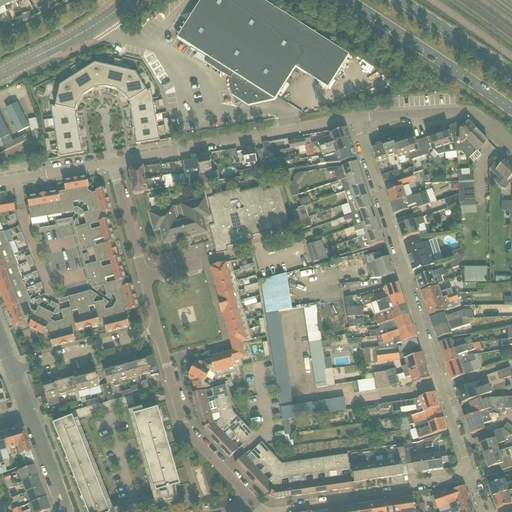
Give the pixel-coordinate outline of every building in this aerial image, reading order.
[(15,0),(1,0),(5,6),(8,12),(19,7),(16,1),(15,0)] [(232,96),(248,106),(275,100),(275,101),(296,68),(328,89),(349,55),(261,0),(201,0),(178,38),(209,58),(206,63),(231,79),(229,82),(232,96)] [(118,60),(115,60),(113,68),(95,64),(99,88),(104,88),(111,89),(118,60)] [(136,74),(119,70),(121,61),(118,60),(111,89),(117,91),(122,94),(136,74)] [(73,68),(89,93),(94,89),(99,88),(95,64),(80,74),(75,66),(73,68)] [(83,96),(89,93),(73,68),(70,69),(75,77),(60,86),(80,101),(83,96)] [(136,74),(122,94),(126,97),(129,102),(147,92),(136,74)] [(80,101),(60,86),(55,107),(76,113),(77,105),(80,101)] [(37,96),(44,97),(46,91),(39,89),(37,96)] [(147,92),(129,102),(129,103),(129,104),(153,100),(151,89),(147,92)] [(19,102),(7,108),(18,133),(30,127),(19,102)] [(156,115),(154,102),(130,106),(132,119),(156,115)] [(51,106),(52,117),(76,113),(55,107),(51,106)] [(0,140),(1,140),(10,136),(0,114),(0,140)] [(158,128),(156,115),(132,119),(134,132),(158,128)] [(79,128),(76,116),(53,120),(55,132),(79,128)] [(36,120),(29,121),(31,131),(38,130),(36,120)] [(476,130),(468,122),(460,131),(460,138),(458,138),(459,152),(461,151),(465,147),(462,144),(476,130)] [(455,138),(455,125),(447,128),(441,131),(439,126),(437,127),(445,154),(458,153),(458,152),(459,152),(458,138),(455,138)] [(427,135),(428,138),(423,140),(427,152),(431,150),(432,152),(434,151),(439,156),(445,154),(437,127),(432,129),(434,133),(427,135)] [(81,141),(79,128),(55,132),(57,145),(81,141)] [(134,132),(137,144),(160,140),(158,128),(134,132)] [(347,129),(330,134),(331,137),(318,141),(320,148),(350,138),(347,129)] [(40,130),(31,132),(34,145),(42,143),(40,130)] [(488,142),(476,130),(462,144),(465,147),(461,151),(469,160),(470,158),(474,162),(481,155),(478,152),(488,142)] [(416,142),(414,135),(407,137),(405,133),(403,134),(411,159),(411,161),(428,156),(427,152),(423,140),(416,142)] [(398,135),(400,140),(394,142),(398,155),(397,156),(398,158),(405,156),(407,161),(411,159),(403,134),(398,135)] [(18,146),(29,140),(26,135),(15,141),(18,146)] [(394,142),(392,137),(384,140),(383,138),(380,139),(387,159),(397,156),(398,155),(394,142)] [(353,148),(350,138),(320,148),(322,155),(336,151),(336,153),(353,148)] [(380,139),(377,140),(379,144),(371,146),(377,163),(387,159),(380,139)] [(290,149),(305,147),(306,147),(306,146),(305,140),(289,143),(290,149)] [(13,142),(4,146),(6,151),(18,146),(15,141),(13,142)] [(59,157),(83,153),(81,141),(57,145),(59,157)] [(314,155),(313,149),(312,146),(312,145),(306,146),(306,147),(305,147),(306,152),(307,157),(314,155)] [(321,165),(338,164),(356,158),(353,148),(336,153),(337,156),(320,160),(321,165)] [(259,174),(256,154),(255,149),(243,151),(246,167),(251,167),(252,170),(240,172),(241,177),(259,174)] [(263,150),(257,151),(259,165),(266,164),(263,150)] [(212,173),(210,157),(183,161),(187,187),(220,181),(218,172),(212,173)] [(490,170),(498,178),(495,182),(499,185),(502,189),(505,190),(510,184),(508,182),(511,177),(511,166),(506,161),(500,167),(496,163),(492,167),(490,170)] [(274,163),(266,165),(259,166),(261,174),(275,172),(274,163)] [(361,175),(357,163),(342,168),(335,169),(328,169),(328,174),(335,173),(338,182),(341,181),(341,182),(361,175)] [(133,195),(150,192),(163,190),(162,181),(160,165),(146,168),(132,170),(130,173),(133,195)] [(474,175),(470,176),(462,176),(461,171),(458,171),(459,182),(459,187),(475,186),(475,181),(474,181),(474,175)] [(392,173),(382,176),(384,182),(394,178),(392,173)] [(345,193),(365,186),(361,175),(341,182),(345,193)] [(410,176),(405,177),(396,180),(398,187),(415,181),(413,175),(410,176)] [(171,178),(173,188),(185,186),(184,176),(171,178)] [(88,178),(80,179),(76,180),(77,189),(71,190),(73,203),(80,202),(84,204),(91,193),(90,193),(88,192),(87,188),(89,188),(88,178)] [(76,180),(64,182),(66,192),(59,193),(63,215),(75,213),(73,203),(71,190),(77,189),(76,180)] [(292,198),(300,195),(296,182),(288,184),(292,198)] [(369,197),(365,186),(345,193),(349,204),(369,197)] [(217,196),(230,245),(236,244),(237,245),(254,241),(252,235),(262,233),(262,234),(274,231),(272,226),(282,223),(283,225),(289,223),(280,187),(273,189),(274,190),(264,193),(262,188),(251,190),(251,192),(242,194),(240,189),(223,193),(224,195),(217,196)] [(387,193),(388,195),(391,205),(406,199),(402,188),(387,193)] [(109,200),(108,196),(106,189),(96,191),(96,193),(92,194),(91,193),(84,204),(87,206),(89,213),(102,209),(100,203),(109,200)] [(59,193),(59,192),(43,195),(47,217),(63,215),(59,193)] [(427,192),(406,199),(391,205),(390,205),(394,216),(408,210),(407,207),(416,204),(418,209),(431,205),(431,203),(427,192)] [(460,194),(454,197),(444,200),(447,209),(460,204),(460,202),(460,194)] [(31,220),(47,217),(43,195),(27,198),(31,220)] [(191,237),(206,233),(205,228),(209,227),(217,255),(228,252),(227,246),(230,245),(217,196),(207,199),(212,216),(209,217),(205,200),(151,214),(155,231),(161,229),(165,243),(180,239),(181,240),(191,238),(191,237)] [(309,197),(300,200),(302,206),(311,203),(309,197)] [(373,209),(369,197),(349,204),(353,215),(358,214),(373,209)] [(14,200),(7,201),(0,202),(0,211),(0,214),(15,211),(14,200)] [(106,213),(112,212),(109,200),(100,203),(102,209),(89,213),(84,214),(84,215),(87,226),(108,220),(106,213)] [(460,204),(461,220),(473,220),(473,214),(477,214),(476,201),(460,202),(460,204)] [(511,203),(511,202),(502,202),(501,211),(511,211),(511,203)] [(305,207),(298,209),(299,210),(293,212),(296,222),(309,218),(305,207)] [(362,225),(376,220),(373,209),(358,214),(362,225)] [(296,222),(299,231),(312,227),(309,218),(296,222)] [(398,226),(403,240),(427,232),(424,225),(425,225),(423,218),(398,226)] [(112,231),(109,219),(108,220),(87,226),(80,227),(76,228),(79,240),(112,231)] [(380,231),(376,220),(362,225),(354,227),(358,239),(380,231)] [(312,236),(310,230),(303,232),(305,238),(312,236)] [(115,242),(112,231),(79,240),(82,252),(93,249),(93,248),(96,247),(94,241),(103,239),(105,245),(115,242)] [(359,242),(362,250),(384,243),(380,231),(358,239),(353,241),(354,244),(359,242)] [(8,244),(4,232),(0,233),(0,247),(9,244),(8,244)] [(120,257),(115,242),(105,245),(96,247),(93,248),(93,249),(97,263),(120,257)] [(427,267),(427,266),(437,264),(434,252),(432,253),(429,242),(422,244),(422,243),(406,249),(413,271),(427,267)] [(10,243),(8,244),(9,244),(0,247),(0,260),(14,255),(10,243)] [(307,246),(310,255),(318,253),(315,244),(307,246)] [(444,264),(450,262),(462,258),(462,249),(441,256),(444,264)] [(372,279),(381,278),(381,279),(395,274),(389,258),(383,260),(380,252),(364,257),(367,267),(368,266),(372,279)] [(318,253),(310,255),(313,264),(320,261),(318,253)] [(19,267),(14,255),(0,260),(0,273),(17,267),(18,267),(19,267)] [(123,268),(120,257),(97,263),(86,266),(89,278),(123,268)] [(463,266),(462,258),(450,262),(452,269),(463,266)] [(213,278),(234,272),(232,262),(223,264),(219,265),(217,265),(217,266),(214,267),(211,268),(213,278)] [(0,286),(22,278),(18,267),(17,267),(0,273),(0,286)] [(123,268),(89,278),(93,289),(93,290),(104,286),(125,280),(126,280),(123,268)] [(487,283),(487,268),(464,268),(464,283),(487,283)] [(442,277),(445,276),(443,269),(416,279),(420,291),(444,283),(442,277)] [(237,282),(234,272),(213,278),(216,287),(237,282)] [(262,281),(267,314),(278,312),(292,310),(287,274),(262,281)] [(0,290),(3,298),(26,289),(22,278),(0,286),(0,290)] [(132,285),(127,287),(125,280),(104,286),(107,297),(115,295),(115,294),(124,291),(127,299),(136,296),(132,285)] [(240,292),(237,282),(216,287),(219,297),(239,292),(240,292)] [(372,305),(402,295),(398,284),(384,289),(385,294),(365,301),(367,307),(372,305)] [(438,287),(421,293),(425,305),(455,295),(453,290),(440,294),(438,287)] [(28,303),(31,302),(26,289),(3,298),(7,310),(28,302),(28,303)] [(129,311),(139,308),(136,296),(127,299),(124,291),(115,294),(115,295),(117,303),(115,306),(125,312),(127,309),(129,309),(129,311)] [(95,304),(94,301),(91,292),(80,295),(89,328),(100,325),(100,324),(94,304),(95,304)] [(241,301),(239,292),(219,297),(219,299),(218,299),(221,307),(241,301)] [(80,295),(68,298),(71,309),(72,312),(78,310),(80,319),(74,321),(77,330),(77,331),(89,328),(80,295)] [(375,315),(405,305),(402,295),(372,305),(375,315)] [(446,311),(460,307),(458,300),(456,295),(455,295),(425,305),(429,317),(446,311)] [(502,306),(511,305),(511,296),(502,297),(502,306)] [(223,314),(224,316),(244,311),(241,301),(221,307),(223,315),(223,314)] [(32,311),(28,303),(28,302),(7,310),(6,310),(13,327),(24,323),(23,321),(27,320),(32,322),(36,313),(32,311)] [(107,333),(114,331),(118,330),(116,321),(109,323),(106,311),(104,302),(95,304),(94,304),(100,324),(104,323),(107,333)] [(395,320),(409,315),(405,305),(375,315),(379,327),(380,326),(395,322),(395,320)] [(130,327),(127,317),(125,318),(124,314),(125,312),(115,306),(113,309),(106,311),(109,323),(116,321),(118,330),(130,327)] [(36,313),(32,322),(29,327),(43,335),(46,330),(45,330),(50,321),(51,321),(54,315),(53,315),(40,307),(36,313)] [(348,318),(364,316),(363,307),(357,308),(353,308),(347,308),(348,318)] [(75,342),(73,331),(77,330),(74,321),(72,312),(71,309),(61,311),(64,321),(68,334),(61,336),(64,345),(75,342)] [(245,310),(244,311),(224,316),(226,326),(247,320),(245,310)] [(444,314),(430,319),(434,329),(465,319),(468,319),(473,318),(471,310),(459,313),(445,318),(444,314)] [(380,326),(381,330),(377,332),(370,332),(370,338),(378,337),(382,337),(412,327),(409,315),(395,320),(395,322),(380,326)] [(434,329),(437,340),(452,335),(451,332),(464,327),(470,325),(468,319),(465,319),(434,329)] [(250,330),(247,320),(226,326),(229,336),(250,330)] [(50,338),(52,348),(64,345),(61,336),(68,334),(64,321),(56,323),(51,321),(50,321),(45,330),(46,330),(50,333),(52,338),(50,338)] [(385,345),(394,342),(395,343),(415,336),(412,327),(382,337),(378,337),(379,338),(379,346),(385,345)] [(242,343),(253,340),(252,337),(250,330),(229,336),(232,345),(242,343)] [(452,340),(439,344),(442,355),(466,346),(473,345),(471,338),(464,340),(463,340),(453,343),(452,340)] [(322,341),(323,346),(324,351),(332,349),(331,339),(322,341)] [(237,376),(241,375),(239,367),(243,366),(242,359),(246,358),(242,343),(232,345),(234,352),(231,353),(236,373),(237,373),(237,376)] [(442,355),(446,365),(468,357),(468,355),(468,354),(468,353),(475,350),(475,351),(482,349),(480,343),(473,345),(466,346),(442,355)] [(400,362),(399,351),(378,354),(377,348),(363,350),(364,359),(365,365),(378,363),(378,364),(400,362)] [(231,353),(221,355),(227,376),(236,373),(231,353)] [(146,357),(138,359),(137,354),(134,355),(140,377),(150,374),(151,377),(158,375),(153,355),(146,357)] [(404,374),(426,367),(422,354),(405,360),(408,368),(402,370),(404,374)] [(129,380),(140,377),(134,355),(130,356),(131,361),(125,362),(129,380)] [(227,376),(221,355),(211,358),(212,360),(216,376),(217,379),(227,376)] [(446,365),(451,381),(474,373),(470,363),(476,361),(473,355),(468,357),(446,365)] [(119,382),(129,380),(125,362),(117,364),(116,360),(113,361),(119,382)] [(197,363),(193,370),(207,378),(210,372),(216,376),(212,360),(205,362),(204,362),(203,364),(199,362),(198,364),(197,363)] [(113,361),(109,362),(110,366),(103,368),(108,385),(104,386),(107,397),(106,397),(108,402),(114,401),(113,396),(110,385),(114,384),(115,387),(120,386),(119,382),(113,361)] [(89,390),(90,390),(91,396),(101,393),(94,366),(90,367),(92,371),(85,373),(89,390)] [(413,385),(430,379),(426,367),(404,374),(406,380),(411,379),(413,385)] [(511,373),(510,368),(497,373),(500,381),(511,377),(511,376),(511,373)] [(391,379),(398,377),(396,369),(386,372),(374,374),(375,380),(377,390),(390,388),(390,387),(388,377),(390,376),(391,379)] [(195,391),(210,387),(209,386),(204,383),(207,378),(193,370),(189,376),(190,376),(189,379),(194,381),(193,383),(195,391)] [(71,377),(69,377),(64,379),(68,396),(79,393),(73,371),(70,372),(71,377)] [(85,373),(84,373),(78,375),(76,371),(73,371),(79,393),(89,390),(85,373)] [(64,379),(59,380),(57,381),(56,376),(52,377),(58,398),(68,396),(64,379)] [(400,384),(398,377),(391,379),(390,376),(388,377),(390,387),(400,384)] [(37,400),(40,407),(48,405),(49,407),(60,404),(58,398),(52,377),(49,378),(50,383),(35,386),(38,399),(37,400)] [(457,390),(462,404),(492,393),(489,386),(486,387),(484,381),(457,390)] [(226,386),(211,390),(213,398),(208,399),(206,391),(193,395),(197,407),(209,404),(215,402),(229,398),(226,386)] [(133,396),(132,393),(132,390),(131,390),(121,393),(123,398),(133,396)] [(439,409),(439,408),(435,394),(416,400),(383,405),(384,411),(389,410),(389,408),(391,407),(392,416),(402,414),(401,409),(417,406),(417,410),(423,409),(425,413),(439,409)] [(135,405),(133,397),(71,413),(72,417),(73,420),(134,404),(134,406),(135,405)] [(474,415),(465,418),(470,435),(484,430),(482,426),(496,421),(497,418),(496,415),(494,414),(490,415),(489,413),(493,412),(494,410),(511,409),(511,397),(504,398),(487,399),(487,400),(481,402),(480,400),(470,403),(474,415)] [(219,413),(233,410),(229,398),(215,402),(217,409),(211,411),(209,404),(197,407),(200,419),(212,415),(219,413)] [(345,398),(337,400),(339,412),(346,411),(345,398)] [(337,400),(330,401),(332,413),(339,412),(337,400)] [(330,401),(322,402),(324,414),(332,413),(330,401)] [(322,402),(315,403),(317,415),(324,414),(322,402)] [(315,403),(307,404),(309,416),(317,415),(315,403)] [(307,404),(300,406),(302,418),(309,416),(307,404)] [(302,418),(300,406),(292,407),(294,419),(302,418)] [(282,408),(284,421),(290,420),(294,419),(292,407),(282,408)] [(130,511),(179,503),(178,495),(177,495),(177,494),(176,493),(175,493),(174,488),(181,486),(159,409),(144,414),(142,409),(133,412),(157,496),(128,502),(129,511),(130,511)] [(443,420),(440,411),(439,409),(425,413),(408,419),(410,426),(412,425),(414,429),(417,428),(443,420)] [(211,438),(236,415),(234,413),(233,410),(219,413),(221,420),(216,425),(214,423),(212,415),(200,419),(202,424),(207,434),(211,438)] [(236,415),(211,438),(219,447),(229,439),(223,433),(227,429),(233,434),(244,424),(236,415)] [(53,424),(61,444),(80,437),(73,420),(72,417),(53,424)] [(292,435),(290,420),(284,421),(286,436),(292,435)] [(416,429),(420,441),(447,431),(443,420),(416,429)] [(230,458),(239,450),(231,442),(236,438),(242,444),(253,433),(244,424),(233,434),(229,439),(219,447),(230,458)] [(16,445),(27,441),(23,431),(20,429),(12,431),(16,445)] [(488,442),(480,444),(484,457),(499,451),(497,445),(505,442),(504,439),(511,437),(511,436),(503,429),(501,430),(485,435),(488,442)] [(16,447),(16,445),(12,431),(2,434),(6,450),(7,450),(10,449),(16,447)] [(444,441),(442,435),(424,441),(425,447),(432,445),(444,441)] [(80,437),(61,444),(69,463),(87,456),(80,437)] [(19,456),(30,452),(27,441),(16,445),(16,447),(17,447),(19,456)] [(262,443),(251,453),(257,459),(252,464),(245,456),(236,464),(246,475),(255,467),(259,463),(271,452),(262,443)] [(392,477),(403,476),(401,466),(407,465),(404,450),(404,444),(397,445),(398,453),(393,454),(394,460),(389,461),(392,477)] [(443,470),(442,464),(448,463),(446,453),(433,455),(432,445),(425,447),(427,456),(429,472),(443,470)] [(414,464),(415,474),(429,472),(427,456),(414,458),(412,448),(404,450),(407,465),(414,464)] [(484,457),(488,469),(498,466),(500,472),(511,467),(511,462),(510,456),(508,457),(505,450),(499,451),(484,457)] [(254,484),(264,476),(268,472),(279,461),(271,452),(259,463),(265,468),(260,472),(255,467),(246,475),(254,484)] [(364,465),(363,453),(358,453),(359,459),(359,466),(352,467),(355,483),(368,481),(365,465),(364,465)] [(380,479),(392,477),(389,461),(388,461),(387,455),(376,457),(380,479)] [(87,456),(69,463),(76,483),(95,476),(87,456)] [(341,471),(350,470),(348,456),(335,457),(337,472),(338,478),(340,490),(352,489),(351,476),(342,477),(341,471)] [(335,457),(323,459),(325,474),(326,480),(328,492),(340,490),(338,478),(330,479),(329,473),(337,472),(335,457)] [(365,465),(368,481),(380,479),(376,457),(370,458),(371,464),(365,465)] [(313,475),(314,481),(316,494),(328,492),(326,480),(318,481),(317,475),(325,474),(323,459),(311,461),(313,475)] [(271,497),(282,465),(279,461),(268,472),(273,477),(269,481),(264,476),(254,484),(265,496),(266,496),(271,497)] [(301,477),(302,483),(304,496),(316,494),(314,481),(306,482),(305,477),(313,475),(311,461),(299,462),(301,477)] [(289,479),(290,485),(292,497),(304,496),(302,483),(294,484),(293,478),(301,477),(299,462),(287,464),(289,479)] [(287,464),(282,465),(271,497),(276,499),(276,500),(292,497),(290,485),(282,486),(281,480),(289,479),(287,464)] [(36,477),(32,466),(18,472),(22,483),(36,477)] [(511,484),(508,476),(498,480),(496,474),(486,478),(489,487),(493,499),(511,492),(511,484)] [(8,488),(14,486),(11,479),(9,475),(3,477),(8,488)] [(76,483),(84,502),(102,494),(95,476),(76,483)] [(36,477),(22,483),(26,494),(40,488),(36,477)] [(470,503),(465,488),(465,487),(448,493),(447,491),(434,496),(438,509),(439,509),(440,511),(444,511),(451,510),(458,508),(459,507),(470,503)] [(40,488),(26,494),(30,504),(29,504),(29,505),(44,499),(40,488)] [(511,492),(493,499),(497,510),(511,505),(511,492)] [(109,511),(107,505),(102,494),(84,502),(87,511),(109,511)] [(415,511),(413,498),(401,500),(400,500),(402,511),(415,511)] [(44,511),(49,511),(48,509),(44,499),(29,505),(32,511),(44,511)] [(402,511),(400,500),(386,502),(387,511),(402,511)] [(129,511),(128,502),(107,505),(109,511),(129,511)] [(387,511),(386,502),(372,505),(372,511),(387,511)] [(467,511),(473,510),(470,503),(459,507),(458,508),(451,510),(444,511),(463,511),(466,511),(467,511)]
